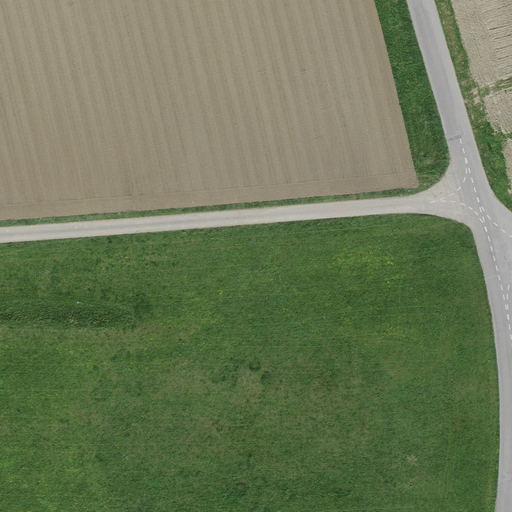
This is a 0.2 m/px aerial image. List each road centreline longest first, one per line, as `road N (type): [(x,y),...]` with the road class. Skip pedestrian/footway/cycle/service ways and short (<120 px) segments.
road 1 (unclassified): [(478,199),(0,238)]
road 2 (unclassified): [(424,0),(478,199)]
